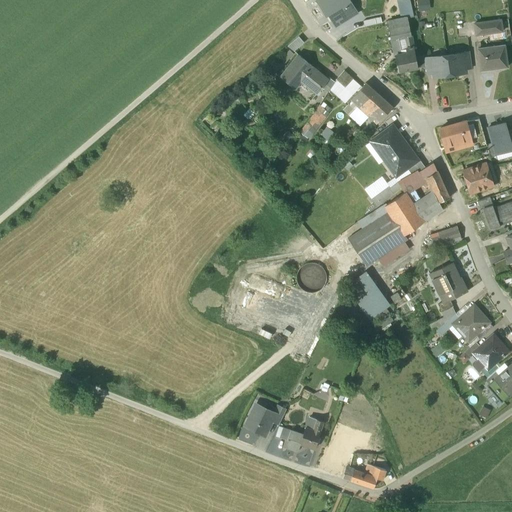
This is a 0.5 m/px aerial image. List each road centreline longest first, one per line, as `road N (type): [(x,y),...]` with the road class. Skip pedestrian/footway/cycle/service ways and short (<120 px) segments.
road 1 (residential): [(0,350),(378,493),(511,409)]
road 2 (residential): [(258,0),(0,220)]
road 3 (residential): [(511,316),(419,121)]
road 4 (residential): [(295,0),(315,29),(419,121)]
